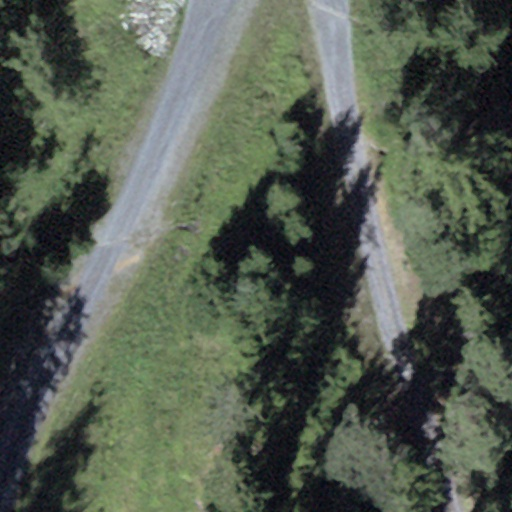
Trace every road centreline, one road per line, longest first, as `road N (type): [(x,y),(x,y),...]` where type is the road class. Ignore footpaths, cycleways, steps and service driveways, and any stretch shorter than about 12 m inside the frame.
road 1 (track): [(0,511),(21,427),(210,0)]
road 2 (track): [(326,0),(361,213),(436,511)]
